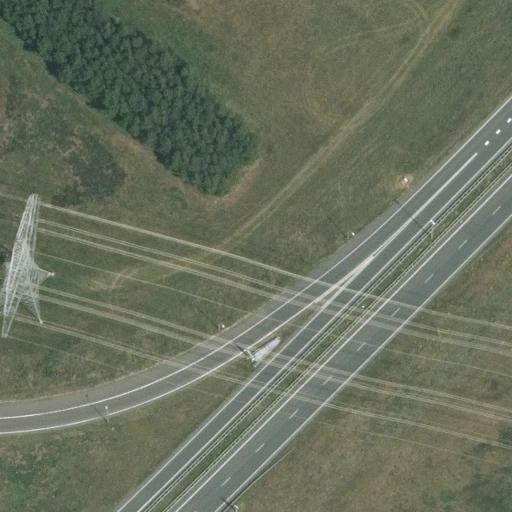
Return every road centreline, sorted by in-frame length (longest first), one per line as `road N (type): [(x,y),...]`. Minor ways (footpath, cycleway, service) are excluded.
road 1 (motorway): [(481,158),(311,295),(188,375),(83,413),(0,425)]
road 2 (trunk): [(481,158),(128,511)]
road 3 (trunk): [(195,511),(511,195)]
